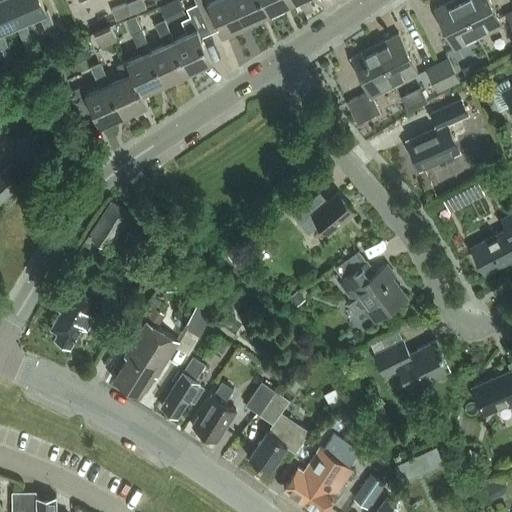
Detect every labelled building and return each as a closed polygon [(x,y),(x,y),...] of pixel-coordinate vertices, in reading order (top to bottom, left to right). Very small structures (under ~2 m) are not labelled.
[(12,0),(0,0),(0,29),(14,24),(21,39),(30,35),(23,20),(21,20),(12,0)] [(40,0),(12,0),(21,20),(23,20),(38,13),(45,28),(53,24),(46,8),(44,9),(40,0)] [(131,12),(147,5),(144,0),(130,0),(127,1),(131,12)] [(246,24),(234,0),(194,0),(196,4),(210,33),(219,29),(221,35),(246,24)] [(261,0),(234,0),(246,24),(268,14),(261,0)] [(261,0),(268,14),(291,3),(289,0),(261,0)] [(453,48),(477,37),(458,0),(449,0),(433,8),(453,48)] [(458,0),(477,37),(501,26),(488,0),(458,0)] [(131,12),(127,1),(111,8),(115,19),(131,12)] [(210,33),(196,4),(186,9),(190,17),(181,21),(186,33),(173,38),(165,19),(164,19),(169,30),(168,31),(187,72),(212,61),(201,38),(210,33)] [(165,82),(187,72),(168,31),(169,30),(164,19),(154,24),(163,43),(150,49),(146,41),(165,82)] [(111,28),(95,34),(101,47),(116,41),(111,28)] [(146,41),(141,30),(132,34),(141,53),(125,60),(126,61),(131,72),(132,71),(141,93),(142,92),(165,82),(146,41)] [(374,43),(394,84),(418,72),(399,31),(374,43)] [(371,94),(394,84),(374,43),(349,55),(367,92),(347,101),(357,122),(380,111),(371,94)] [(85,44),(77,48),(83,59),(91,55),(85,44)] [(447,59),(437,64),(448,88),(459,83),(447,59)] [(148,104),(142,92),(141,93),(132,71),(131,72),(126,61),(117,65),(122,76),(109,82),(105,73),(104,74),(124,115),(148,104)] [(100,126),(124,115),(104,74),(105,73),(100,62),(90,66),(100,86),(85,92),(82,85),(71,90),(85,120),(95,115),(100,126)] [(448,88),(437,64),(426,69),(438,93),(448,88)] [(471,66),(462,70),(466,78),(475,74),(471,66)] [(500,112),(511,106),(511,85),(511,86),(508,79),(500,83),(497,86),(493,96),(500,112)] [(446,124),(468,114),(461,99),(431,112),(438,127),(408,140),(420,168),(458,151),(446,124)] [(0,200),(26,177),(11,161),(0,170),(0,200)] [(320,192),(293,215),(308,233),(319,224),(328,234),(356,211),(339,191),(327,201),(320,192)] [(110,248),(132,214),(111,201),(83,244),(100,255),(106,245),(110,248)] [(511,211),(501,217),(506,228),(471,246),(485,272),(511,258),(511,211)] [(134,219),(128,229),(139,237),(146,226),(134,219)] [(242,244),(229,254),(236,262),(248,252),(242,244)] [(375,320),(407,297),(393,278),(396,276),(386,263),(374,272),(365,260),(338,280),(353,300),(347,304),(355,316),(366,308),(375,320)] [(87,329),(104,298),(71,280),(56,306),(61,308),(51,326),(59,331),(56,337),(71,345),(81,326),(87,329)] [(298,289),(288,296),(295,306),(305,298),(298,289)] [(196,333),(209,309),(194,301),(181,326),(196,333)] [(154,307),(148,317),(159,324),(165,314),(154,307)] [(157,376),(180,339),(147,318),(125,355),(127,357),(114,379),(140,395),(153,374),(157,376)] [(414,388),(448,372),(441,357),(445,355),(437,339),(410,352),(404,340),(374,354),(384,376),(400,370),(403,376),(407,374),(414,388)] [(195,401),(204,386),(199,383),(200,381),(196,379),(206,363),(193,355),(161,405),(178,416),(190,398),(195,401)] [(511,371),(511,369),(472,385),(484,414),(511,402),(511,371)] [(216,440),(236,408),(225,401),(234,387),(223,380),(214,395),(213,394),(193,425),(204,432),(203,434),(213,440),(214,439),(216,440)] [(262,380),(246,403),(279,426),(274,434),(268,429),(249,457),(269,471),(287,445),(296,451),(310,430),(281,411),(290,399),(262,380)] [(357,419),(346,407),(335,419),(345,430),(357,419)] [(459,413),(451,411),(446,425),(454,428),(459,413)] [(331,453),(342,438),(334,433),(324,448),(321,446),(304,471),(298,466),(284,486),(303,500),(334,454),(331,453)] [(345,463),(355,448),(342,438),(331,453),(334,454),(303,500),(321,511),(323,511),(337,493),(335,492),(352,468),(345,463)] [(436,446),(426,451),(434,468),(444,463),(436,446)] [(402,482),(414,477),(406,460),(394,465),(402,482)] [(371,472),(353,497),(368,507),(385,482),(371,472)] [(156,511),(157,511),(166,491),(158,488),(149,509),(156,511)] [(36,511),(37,497),(36,495),(36,491),(12,492),(12,511),(36,511)] [(54,511),(54,496),(37,497),(36,511),(54,511)] [(401,511),(399,511),(397,503),(387,496),(375,511),(401,511)] [(474,496),(454,505),(457,511),(466,511),(479,507),(474,496)]
